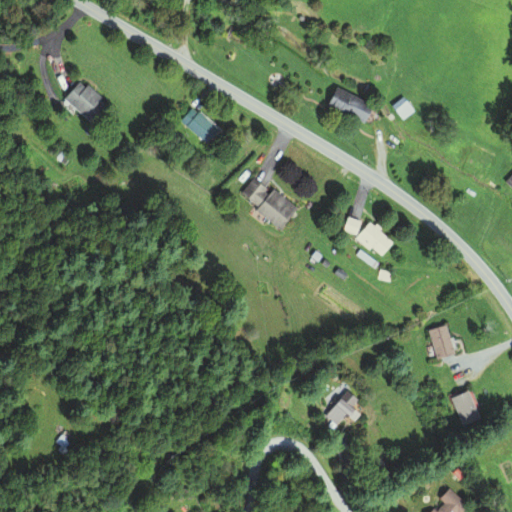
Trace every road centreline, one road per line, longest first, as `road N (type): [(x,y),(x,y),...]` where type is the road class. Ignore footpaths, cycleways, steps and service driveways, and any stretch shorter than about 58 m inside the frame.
road 1 (tertiary): [(511,311),(474,260),(407,200),(77,0)]
road 2 (residential): [(346,511),(304,451),(287,443),(258,456),(246,511)]
